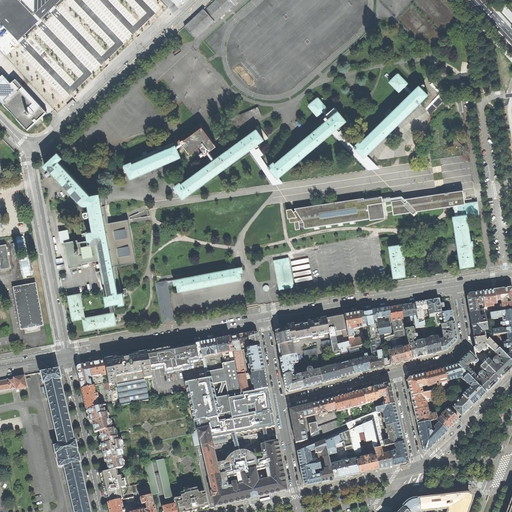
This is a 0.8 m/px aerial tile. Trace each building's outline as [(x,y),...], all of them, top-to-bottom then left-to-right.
[(22,9),(32,0),(20,0),(17,3),(22,9)] [(230,0),(216,0),(205,10),(215,21),(220,17),(222,16),(228,10),(230,8),(234,4),(233,3),(230,0)] [(204,9),(185,27),(195,38),(214,21),(215,22),(216,22),(215,21),(205,10),(204,9)] [(408,92),(410,89),(404,83),(406,81),(395,71),(387,80),(397,90),(402,85),(408,92)] [(0,101),(27,130),(47,111),(16,78),(11,82),(3,74),(0,76),(0,101)] [(416,83),(410,89),(408,92),(396,104),(382,118),(358,141),(357,140),(352,145),(362,155),(416,101),(426,92),(418,85),(417,84),(417,83),(416,83)] [(327,117),(329,116),(323,109),(325,107),(316,96),(306,104),(316,115),(321,110),(327,117)] [(258,107),(225,122),(229,130),(256,118),(262,116),(258,107)] [(344,119),(336,109),(329,116),(327,117),(312,130),(301,139),(299,141),(274,163),(272,161),(270,163),(268,165),(267,166),(277,177),(280,174),(280,173),(328,132),(331,130),(333,128),(334,128),(344,119)] [(201,151),(202,152),(203,154),(204,155),(206,153),(208,152),(215,146),(199,125),(178,140),(179,141),(181,143),(188,154),(197,148),(198,147),(201,151)] [(446,125),(432,127),(437,159),(447,158),(466,155),(465,146),(450,148),(446,125)] [(337,131),(334,128),(333,128),(328,132),(364,168),(365,169),(376,168),(369,161),(368,160),(362,155),(352,145),(342,135),(344,133),(339,128),(337,131)] [(180,183),(174,187),(183,198),(186,196),(247,150),(251,147),(252,146),(263,138),(261,137),(255,129),(214,159),(212,161),(181,184),(180,183)] [(132,165),(173,147),(173,145),(172,143),(171,144),(160,149),(159,146),(155,148),(156,151),(146,155),(145,152),(141,154),(142,157),(130,163),(131,163),(132,165)] [(126,169),(130,179),(134,178),(134,177),(142,174),(174,159),(174,160),(179,157),(175,147),(174,146),(173,147),(132,165),(131,163),(124,166),(126,169)] [(253,148),(252,146),(247,150),(270,183),(271,184),(281,182),(280,181),(277,177),(267,166),(262,158),(259,155),(262,154),(257,147),(254,148),(253,148)] [(214,159),(208,152),(206,153),(212,161),(214,159)] [(62,159),(58,154),(43,167),(47,171),(48,169),(64,186),(82,204),(81,205),(84,207),(89,206),(92,205),(90,196),(59,163),(62,159)] [(436,194),(405,198),(406,200),(407,200),(431,197),(431,200),(446,198),(449,197),(461,195),(461,198),(462,200),(463,200),(463,204),(465,203),(464,192),(463,190),(462,190),(460,190),(445,193),(436,194)] [(121,306),(127,305),(125,296),(125,295),(124,293),(123,293),(122,294),(119,294),(113,262),(112,257),(106,227),(105,223),(102,208),(100,197),(100,195),(90,196),(92,205),(89,206),(94,232),(88,233),(89,242),(90,246),(97,244),(100,262),(102,272),(104,279),(109,306),(110,305),(113,305),(121,303),(121,306)] [(453,204),(454,205),(463,204),(463,200),(462,200),(461,198),(461,195),(449,197),(450,204),(453,204)] [(384,216),(383,201),(382,202),(382,199),(381,197),(382,196),(358,200),(357,199),(294,207),(296,211),(295,211),(294,212),(291,208),(290,208),(286,209),(287,218),(289,217),(289,222),(294,221),(295,229),(300,228),(299,222),(303,221),(304,227),(313,226),(319,225),(325,224),(330,223),(337,222),(342,221),(349,220),(354,219),(369,217),(369,218),(381,216),(383,216),(384,216)] [(447,206),(447,204),(446,198),(431,200),(431,197),(406,200),(407,200),(405,202),(401,199),(391,200),(394,215),(411,212),(413,214),(415,211),(443,207),(445,207),(447,206)] [(460,260),(461,267),(474,265),(474,260),(473,260),(471,247),(471,245),(473,245),(472,241),(470,241),(467,217),(479,215),(477,202),(465,203),(463,204),(454,205),(456,216),(453,216),(454,219),(460,260)] [(62,204),(54,206),(55,213),(62,245),(65,244),(70,243),(62,204)] [(112,257),(114,256),(108,227),(106,227),(112,257)] [(83,265),(78,244),(78,242),(70,243),(65,244),(70,270),(83,268),(83,265)] [(97,244),(90,246),(89,242),(78,244),(83,265),(100,262),(97,244)] [(389,244),(394,275),(406,273),(404,258),(401,242),(389,244)] [(0,266),(1,270),(10,268),(6,246),(0,247),(0,266)] [(288,257),(274,260),(280,289),(294,286),(288,257)] [(119,294),(122,294),(115,261),(113,262),(119,294)] [(179,292),(243,279),(241,272),(244,271),(243,266),(174,280),(175,285),(178,285),(179,292)] [(165,294),(170,293),(168,286),(175,285),(174,280),(156,284),(159,297),(166,296),(165,294)] [(35,284),(13,289),(21,330),(43,326),(35,284)] [(501,301),(501,305),(502,308),(502,312),(511,310),(511,289),(510,288),(503,289),(494,291),(495,301),(499,301),(501,301)] [(493,307),(493,305),(496,304),(495,301),(494,291),(489,291),(482,293),(483,305),(484,309),(493,307)] [(170,293),(165,294),(166,296),(159,297),(164,323),(175,321),(170,293)] [(467,298),(469,313),(478,312),(477,306),(483,305),(482,293),(474,294),(469,294),(467,298)] [(81,295),(70,297),(72,307),(75,322),(84,321),(84,320),(86,320),(81,295)] [(440,314),(440,309),(439,304),(438,299),(434,300),(426,301),(427,310),(428,315),(433,315),(440,314)] [(417,315),(418,324),(424,322),(423,314),(424,313),(424,312),(423,312),(422,310),(427,310),(426,301),(421,302),(414,303),(417,315)] [(402,318),(413,316),(417,315),(414,303),(408,305),(400,306),(402,318)] [(402,318),(400,306),(395,307),(388,308),(390,316),(391,323),(393,332),(404,330),(410,329),(409,322),(403,323),(402,318)] [(384,317),(390,316),(388,308),(382,309),(374,310),(375,319),(380,318),(380,319),(382,318),(384,317)] [(375,319),(374,310),(367,312),(359,313),(361,327),(366,327),(369,343),(379,340),(378,336),(376,325),(374,325),(374,323),(376,323),(375,319)] [(511,310),(502,312),(498,313),(493,314),(489,314),(490,320),(499,319),(499,316),(501,316),(502,323),(511,321),(511,310)] [(440,325),(453,322),(453,318),(452,311),(440,314),(433,315),(433,316),(435,315),(436,325),(440,325)] [(471,321),(472,326),(487,324),(485,317),(479,318),(478,312),(469,313),(471,321)] [(346,330),(348,339),(353,338),(352,330),(362,328),(361,327),(359,313),(352,314),(344,316),(346,330)] [(116,317),(115,314),(114,314),(112,315),(86,320),(84,320),(84,321),(85,323),(84,323),(85,329),(86,329),(87,332),(101,329),(117,326),(117,324),(118,324),(117,321),(117,320),(117,319),(116,317)] [(328,334),(329,337),(334,336),(335,336),(334,332),(340,331),(340,332),(342,331),(346,330),(344,316),(335,317),(326,319),(326,320),(328,334)] [(299,338),(328,334),(326,320),(322,320),(322,319),(315,321),(307,322),(308,325),(296,327),(299,338)] [(511,321),(502,323),(501,323),(502,327),(505,326),(506,332),(504,332),(504,330),(503,329),(492,331),(492,336),(499,335),(506,334),(511,333),(511,321)] [(454,322),(453,322),(440,325),(441,332),(443,340),(438,341),(441,352),(446,350),(452,345),(455,342),(457,340),(454,322)] [(383,335),(390,334),(388,323),(386,324),(376,325),(378,336),(383,335)] [(474,339),(482,338),(482,334),(481,332),(488,331),(487,324),(472,326),(473,333),(474,339)] [(280,351),(282,358),(294,356),(292,343),(291,344),(290,340),(299,338),(296,327),(293,327),(293,325),(287,326),(288,328),(276,331),(277,335),(275,336),(276,342),(278,351),(280,351)] [(410,329),(404,330),(408,346),(412,360),(419,358),(426,356),(422,341),(416,343),(416,344),(412,344),(412,343),(413,340),(414,340),(415,339),(412,329),(410,329)] [(387,351),(387,352),(408,346),(404,330),(393,332),(393,335),(390,336),(384,339),(383,339),(386,351),(387,351)] [(253,332),(246,334),(249,348),(259,346),(257,339),(256,334),(253,332)] [(511,333),(506,334),(508,343),(503,344),(504,348),(506,348),(507,349),(508,349),(509,354),(506,357),(511,362),(511,333)] [(241,335),(236,336),(238,344),(244,343),(246,349),(249,348),(246,334),(241,335)] [(508,343),(506,334),(499,335),(500,342),(502,341),(503,344),(508,343)] [(238,344),(236,336),(234,336),(229,337),(232,352),(240,350),(238,344)] [(336,346),(334,336),(329,337),(330,340),(332,353),(350,348),(349,343),(344,344),(336,346)] [(232,352),(229,337),(223,338),(215,340),(217,355),(230,352),(232,352)] [(353,339),(353,338),(348,339),(349,343),(350,348),(361,345),(364,344),(363,337),(353,339)] [(437,337),(422,341),(426,356),(434,354),(441,352),(438,341),(437,337)] [(482,338),(474,339),(475,344),(475,347),(474,349),(479,354),(482,350),(484,351),(485,351),(486,350),(487,348),(485,347),(487,345),(495,353),(498,349),(488,340),(487,341),(486,340),(485,337),(482,338)] [(369,371),(377,369),(387,367),(390,366),(389,358),(387,352),(387,351),(386,351),(383,339),(379,340),(369,343),(371,358),(367,358),(369,371)] [(207,342),(198,343),(201,358),(204,357),(217,355),(215,340),(207,342)] [(326,355),(332,353),(330,340),(321,342),(322,348),(324,348),(326,355)] [(158,351),(147,353),(150,371),(162,368),(163,371),(166,371),(167,374),(172,373),(172,370),(181,368),(182,371),(187,370),(187,367),(190,366),(190,363),(197,362),(196,359),(201,358),(198,343),(187,346),(158,351)] [(361,345),(350,348),(332,353),(334,360),(363,353),(361,345)] [(251,373),(264,370),(261,356),(259,346),(249,348),(246,349),(251,373)] [(412,360),(408,346),(387,352),(389,358),(390,366),(398,363),(412,360)] [(305,362),(318,358),(316,349),(303,351),(305,362)] [(507,372),(511,367),(511,362),(506,357),(498,349),(495,353),(499,357),(500,357),(501,358),(499,360),(497,358),(495,358),(493,360),(493,362),(495,364),(493,366),(491,365),(491,363),(488,360),(484,363),(500,380),(507,372)] [(242,363),(240,350),(232,352),(234,361),(237,376),(244,374),(242,363)] [(112,359),(103,361),(106,375),(108,387),(144,380),(148,379),(151,378),(150,371),(147,353),(135,355),(112,359)] [(463,359),(457,365),(467,375),(470,378),(473,374),(468,369),(469,369),(467,367),(470,363),(471,364),(473,363),(474,364),(475,364),(477,362),(477,361),(469,353),(463,359)] [(281,368),(283,376),(291,374),(293,374),(292,366),(293,364),(297,363),(295,356),(294,356),(282,358),(279,359),(281,368)] [(369,371),(367,358),(364,358),(351,362),(354,375),(363,373),(369,371)] [(96,362),(88,364),(90,377),(100,375),(101,376),(106,375),(103,361),(96,362)] [(228,396),(241,393),(237,376),(234,361),(223,364),(224,369),(204,373),(206,379),(209,378),(213,399),(216,398),(212,384),(220,382),(225,381),(226,385),(228,396)] [(351,362),(335,366),(339,379),(348,377),(354,375),(351,362)] [(492,387),(500,380),(484,363),(480,367),(484,371),(485,371),(486,372),(484,374),(482,372),(480,372),(478,374),(478,376),(480,378),(478,380),(477,379),(477,378),(473,374),(470,378),(485,394),(492,387)] [(82,365),(79,366),(76,369),(81,389),(91,387),(89,381),(88,381),(87,377),(90,377),(88,364),(82,365)] [(450,367),(444,369),(448,381),(460,378),(462,380),(467,375),(457,365),(450,367)] [(335,366),(318,370),(322,384),(332,381),(339,379),(335,366)] [(318,370),(312,372),(311,369),(310,368),(307,369),(306,371),(307,373),(300,375),(304,389),(314,386),(322,384),(318,370)] [(46,372),(40,373),(43,384),(44,384),(59,445),(54,446),(55,454),(56,454),(57,459),(57,460),(59,468),(64,466),(74,511),(90,511),(79,463),(81,462),(79,454),(78,455),(77,449),(78,449),(76,441),(75,442),(60,380),(62,380),(59,369),(53,370),(54,371),(46,372)] [(434,372),(424,374),(427,386),(427,387),(446,382),(446,385),(448,387),(451,384),(448,381),(444,369),(434,372)] [(251,373),(251,376),(250,376),(251,385),(253,385),(254,391),(267,388),(265,378),(264,370),(251,373)] [(245,377),(244,374),(237,376),(241,393),(248,392),(245,377)] [(304,389),(300,375),(295,376),(293,374),(291,374),(283,376),(285,390),(288,393),(298,390),(304,389)] [(409,389),(411,397),(422,394),(421,388),(422,387),(427,386),(424,374),(410,378),(407,381),(409,389)] [(470,387),(463,395),(464,396),(463,396),(473,406),(479,400),(485,394),(470,378),(467,375),(462,380),(470,387)] [(24,376),(13,378),(16,389),(16,390),(17,392),(19,392),(19,390),(19,389),(27,388),(24,376)] [(0,391),(9,390),(16,389),(13,378),(7,379),(7,380),(0,381),(0,391)] [(219,426),(213,399),(209,378),(206,379),(184,383),(195,431),(197,431),(219,426)] [(148,379),(144,380),(108,387),(113,408),(148,401),(148,399),(152,398),(148,379)] [(221,384),(216,398),(220,397),(224,385),(226,385),(225,381),(220,382),(221,384)] [(456,382),(453,385),(460,392),(465,387),(459,381),(456,382)] [(387,384),(375,387),(378,397),(381,397),(382,398),(384,399),(384,400),(385,400),(386,402),(383,403),(383,406),(394,404),(392,394),(390,386),(387,384)] [(93,387),(81,390),(84,400),(86,409),(98,406),(96,398),(98,398),(97,394),(95,394),(93,387)] [(368,389),(362,391),(365,404),(376,401),(376,400),(378,399),(378,397),(375,387),(368,389)] [(219,426),(221,436),(271,427),(275,426),(270,405),(267,388),(254,391),(248,392),(241,393),(228,396),(220,397),(216,398),(213,399),(219,426)] [(355,393),(347,395),(351,408),(365,404),(362,391),(355,393)] [(413,405),(414,411),(427,408),(425,401),(427,399),(432,398),(431,392),(425,393),(422,394),(411,397),(413,405)] [(342,396),(333,398),(336,409),(336,412),(351,408),(347,395),(342,396)] [(452,406),(462,417),(467,411),(473,406),(463,396),(459,400),(459,399),(452,406)] [(322,401),(311,404),(314,416),(318,414),(319,416),(327,414),(327,412),(336,409),(333,398),(322,401)] [(292,423),(303,420),(303,418),(314,416),(311,404),(301,407),(292,409),(290,412),(292,423)] [(383,410),(383,413),(386,426),(399,423),(396,413),(394,404),(383,406),(376,408),(377,413),(380,412),(381,410),(383,410)] [(102,406),(86,410),(89,422),(92,421),(93,425),(94,433),(99,432),(107,430),(110,429),(106,413),(105,414),(104,410),(103,410),(102,406)] [(416,417),(417,424),(429,422),(436,420),(436,417),(436,414),(431,415),(431,416),(429,415),(427,408),(414,411),(416,417)] [(439,423),(447,431),(453,425),(456,423),(458,420),(448,409),(441,416),(442,416),(437,421),(439,423)] [(377,413),(346,424),(347,426),(348,428),(349,430),(355,455),(360,454),(361,454),(358,443),(360,442),(359,434),(364,433),(366,444),(373,442),(373,446),(372,446),(373,449),(374,449),(380,447),(384,447),(383,442),(380,427),(378,418),(377,413)] [(295,443),(307,440),(303,420),(292,423),(293,429),(295,443)] [(317,427),(319,435),(340,426),(339,420),(335,421),(331,422),(331,423),(328,423),(328,424),(324,425),(321,426),(317,427)] [(439,423),(433,428),(435,430),(433,432),(431,430),(429,422),(417,424),(420,438),(423,450),(427,451),(438,441),(447,431),(439,423)] [(386,426),(389,439),(387,441),(383,442),(384,447),(389,446),(394,445),(403,442),(401,433),(399,423),(386,426)] [(316,424),(309,425),(311,438),(319,435),(317,427),(316,424)] [(211,438),(221,436),(219,426),(197,431),(212,492),(211,492),(213,497),(215,508),(234,503),(231,488),(229,488),(227,480),(226,473),(219,474),(215,458),(213,450),(214,449),(213,446),(213,444),(211,438)] [(211,438),(213,444),(213,446),(233,442),(236,452),(238,452),(240,452),(237,440),(263,435),(265,443),(268,443),(267,434),(273,433),(271,427),(221,436),(211,438)] [(324,439),(325,441),(349,430),(348,428),(336,433),(324,439)] [(99,432),(102,444),(101,445),(102,449),(105,461),(106,461),(109,471),(116,470),(123,468),(121,458),(121,457),(122,457),(120,449),(122,449),(119,436),(115,437),(114,432),(108,434),(107,430),(99,432)] [(348,460),(356,459),(355,455),(349,430),(325,441),(329,461),(347,457),(348,460)] [(280,454),(277,441),(268,443),(265,443),(264,443),(260,444),(262,453),(254,455),(251,453),(248,452),(240,452),(238,452),(236,452),(235,453),(234,453),(232,454),(219,458),(215,458),(219,474),(226,473),(227,480),(237,477),(238,483),(230,485),(231,488),(234,503),(254,499),(284,492),(287,488),(280,454)] [(327,481),(333,480),(330,464),(329,461),(325,441),(319,443),(314,445),(315,450),(315,453),(320,452),(322,453),(323,458),(324,458),(325,466),(329,466),(329,468),(324,469),(324,471),(323,471),(323,472),(320,473),(320,474),(322,483),(327,481)] [(390,453),(393,466),(400,465),(405,463),(407,460),(406,453),(403,442),(394,445),(389,446),(389,448),(393,448),(394,451),(390,452),(390,453)] [(299,460),(300,467),(317,464),(317,459),(312,461),(311,458),(312,458),(311,454),(310,451),(315,450),(314,445),(297,452),(299,460)] [(386,468),(393,466),(390,453),(382,455),(380,447),(374,449),(376,456),(379,470),(386,468)] [(364,459),(361,460),(360,454),(355,455),(356,459),(359,474),(369,472),(379,470),(376,456),(368,458),(367,456),(363,457),(364,459)] [(164,459),(158,461),(167,499),(173,497),(164,459)] [(346,477),(359,474),(356,459),(348,460),(330,464),(333,480),(346,477)] [(149,483),(152,495),(158,493),(151,462),(144,464),(149,483)] [(307,486),(322,483),(320,474),(313,476),(313,475),(315,475),(315,474),(315,471),(314,471),(312,471),(321,469),(320,463),(317,464),(300,467),(302,475),(303,484),(307,486)] [(105,486),(108,499),(109,499),(110,503),(122,500),(123,499),(122,496),(124,495),(122,488),(126,487),(125,481),(123,482),(121,476),(117,477),(116,470),(109,471),(102,473),(105,486)] [(28,481),(22,483),(27,502),(33,500),(28,481)] [(145,496),(152,495),(149,483),(142,484),(145,496)] [(176,506),(177,511),(189,511),(192,511),(197,511),(198,511),(200,510),(200,511),(206,509),(205,508),(209,507),(206,493),(199,494),(198,489),(188,492),(188,493),(189,497),(182,498),(174,500),(175,504),(176,504),(176,506)] [(447,511),(466,511),(471,500),(471,498),(470,496),(470,495),(468,494),(466,494),(410,500),(402,507),(407,511),(415,511),(417,511),(448,508),(448,510),(447,511)] [(143,504),(146,503),(147,509),(146,509),(145,510),(144,509),(138,510),(138,511),(137,511),(155,511),(152,495),(145,496),(141,497),(143,504)] [(122,511),(123,511),(122,508),(124,508),(123,504),(122,500),(110,503),(109,503),(111,511),(110,511),(137,511),(138,511),(133,511),(122,511)]
